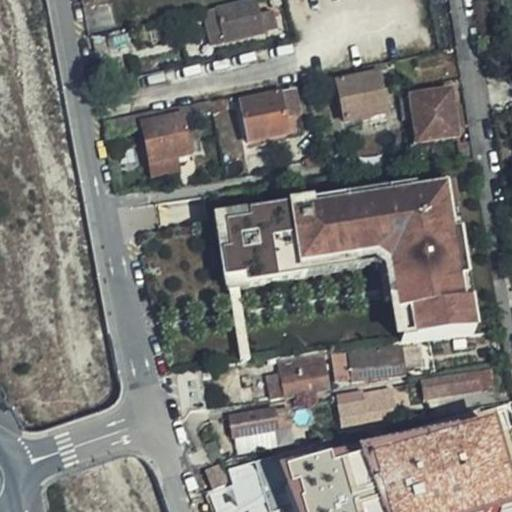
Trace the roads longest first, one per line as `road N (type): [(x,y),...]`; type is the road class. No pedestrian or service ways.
road 1 (residential): [(62,0),(158,424)]
road 2 (residential): [(460,0),(511,345)]
road 3 (unclassified): [(14,471),(158,424)]
